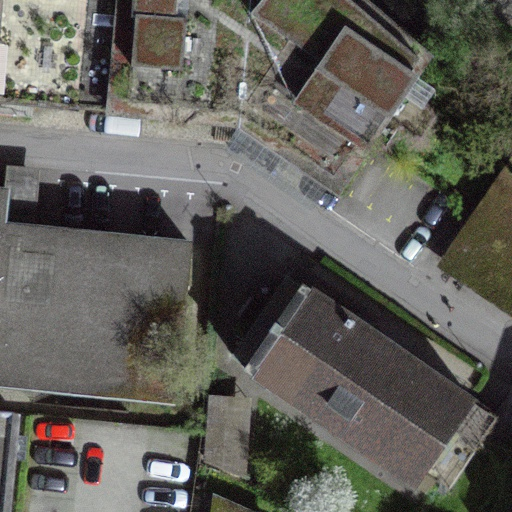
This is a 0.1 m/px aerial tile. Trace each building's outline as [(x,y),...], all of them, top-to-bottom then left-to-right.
[(0,0),(0,100),(75,107),(85,0),(0,0)] [(239,122),(338,188),(426,58),(358,0),(85,0),(75,107),(239,122)] [(511,162),(451,253),(511,293),(511,162)] [(0,382),(173,400),(190,244),(34,228),(38,183),(7,180),(6,191),(0,190),(0,382)] [(305,412),(438,503),(496,419),(290,278),(232,362),(305,412)] [(247,409),(210,406),(203,457),(243,471),(247,409)] [(0,511),(4,511),(14,411),(0,409),(0,511)] [(246,511),(215,498),(213,511),(246,511)]
